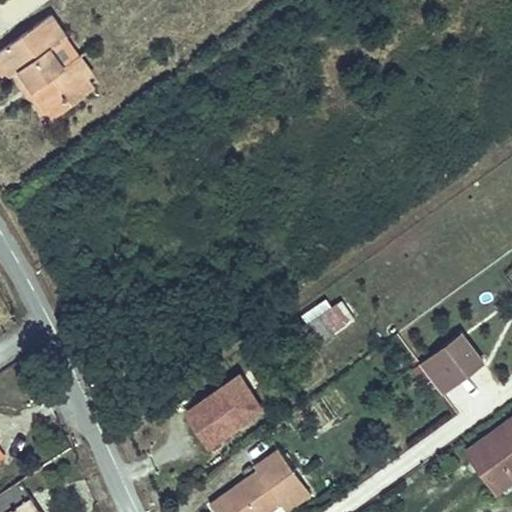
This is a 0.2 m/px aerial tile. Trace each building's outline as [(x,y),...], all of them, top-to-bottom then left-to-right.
[(67,37),(53,17),(0,53),(0,61),(11,77),(14,75),(20,71),(38,96),(54,119),(75,104),(67,94),(83,82),(69,62),(62,67),(49,50),(67,37)] [(94,74),(80,54),(69,62),(83,82),(88,79),(94,74)] [(38,96),(20,71),(14,75),(33,100),(38,96)] [(75,104),(95,90),(88,79),(83,82),(67,94),(75,104)] [(356,319),(342,301),(306,327),(320,346),(356,319)] [(462,334),(431,355),(453,386),(484,365),(462,334)] [(431,355),(420,363),(442,394),(453,386),(431,355)] [(266,407),(240,373),(189,410),(202,428),(210,422),(222,439),(266,407)] [(511,420),(467,451),(493,491),(511,477),(511,420)] [(222,439),(210,422),(202,428),(214,445),(222,439)] [(275,445),(250,462),(253,465),(206,499),(214,511),(261,511),(271,505),(278,500),(283,507),(298,497),(286,480),(295,474),(275,445)] [(307,490),(295,474),(286,480),(298,497),(307,490)] [(45,511),(46,507),(35,490),(26,476),(0,492),(0,511),(45,511)]
